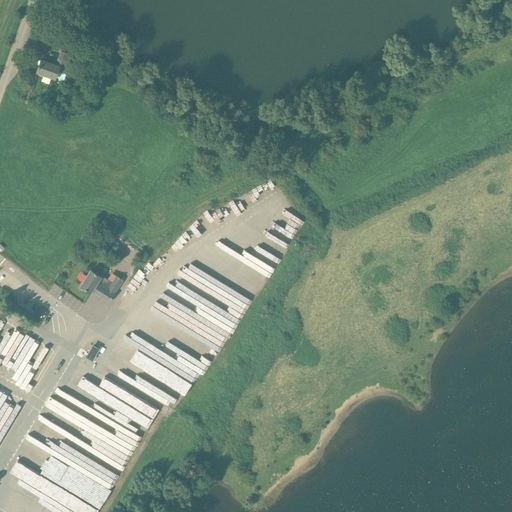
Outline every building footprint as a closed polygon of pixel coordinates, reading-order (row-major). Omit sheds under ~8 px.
[(67,75),(71,63),(69,62),(72,55),(60,51),(55,65),(41,60),(37,72),(55,79),(58,72),(67,75)] [(262,215),(296,235),(304,221),(292,214),(295,209),(283,201),(278,210),(268,205),(262,215)] [(243,230),(235,244),(269,262),(265,269),(270,271),(281,251),(243,230)] [(132,246),(123,258),(131,265),(141,252),(132,246)] [(116,276),(112,282),(102,275),(101,277),(90,270),(80,286),(91,293),(92,291),(110,302),(115,294),(114,293),(123,280),(116,276)] [(258,290),(265,280),(261,278),(255,288),(258,290)] [(92,345),(86,358),(93,362),(99,349),(92,345)] [(10,476),(62,503),(64,498),(61,496),(64,492),(15,466),(10,476)]
